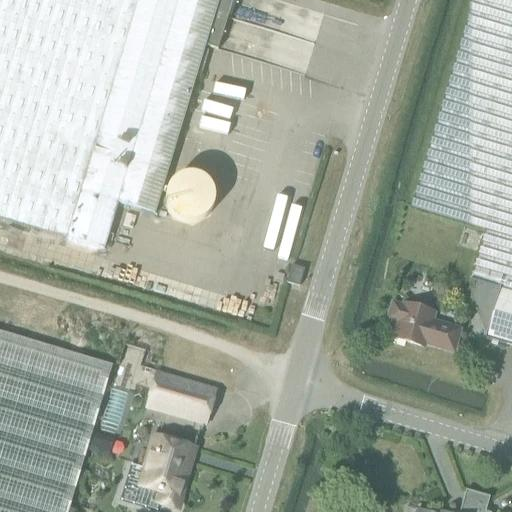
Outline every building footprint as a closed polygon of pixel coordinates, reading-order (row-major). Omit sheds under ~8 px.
[(0,0),(0,219),(66,240),(138,0),(0,0)] [(138,0),(66,240),(105,251),(119,207),(154,217),(205,46),(215,15),(219,0),(138,0)] [(511,0),(472,0),(409,209),(486,232),(471,281),(504,291),(511,293),(511,0)] [(301,290),(306,272),(291,268),(286,286),(301,290)] [(511,293),(504,291),(489,340),(511,346),(511,293)] [(454,354),(461,332),(432,324),(435,315),(404,306),(403,309),(397,307),(393,309),(390,319),(392,322),(399,324),(394,341),(425,350),(427,343),(438,346),(437,349),(454,354)] [(0,511),(68,511),(112,367),(0,333),(0,511)] [(147,407),(205,423),(214,393),(156,376),(147,407)] [(195,454),(195,451),(155,440),(147,469),(148,469),(143,488),(161,494),(158,505),(178,511),(182,499),(179,498),(185,479),(181,478),(189,452),(195,454)]
